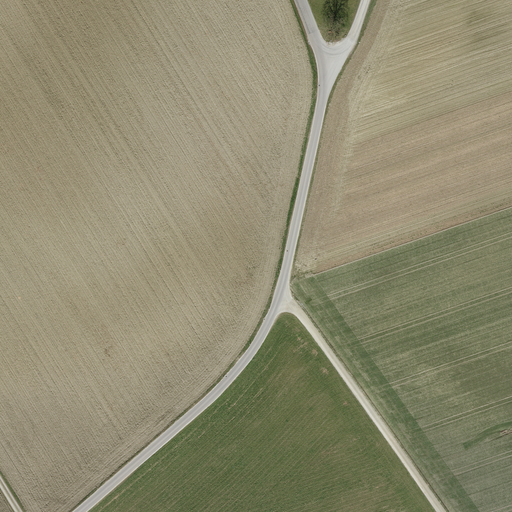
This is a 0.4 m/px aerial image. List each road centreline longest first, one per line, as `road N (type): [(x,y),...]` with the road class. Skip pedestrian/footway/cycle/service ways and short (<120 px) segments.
road 1 (unclassified): [(79,511),(234,373),(282,294),(325,85),(300,0)]
road 2 (track): [(282,294),(441,511)]
